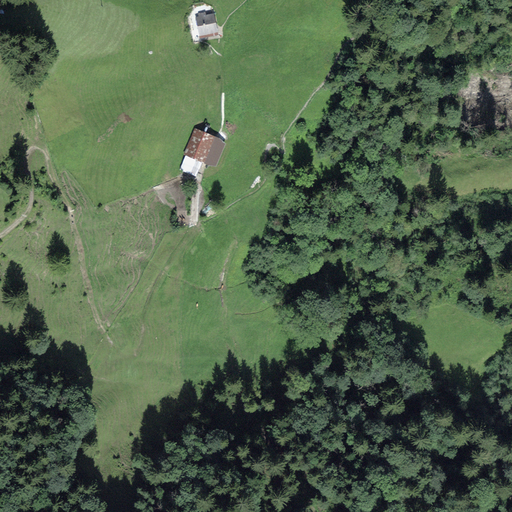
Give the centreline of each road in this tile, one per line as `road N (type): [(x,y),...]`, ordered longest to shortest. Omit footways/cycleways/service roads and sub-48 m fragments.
road 1 (track): [(0,236),(31,203),(27,154),(41,147),(69,208),(97,318),(128,359),(142,340),(149,299),(188,230)]
road 2 (track): [(237,238),(223,289),(241,403),(313,511)]
